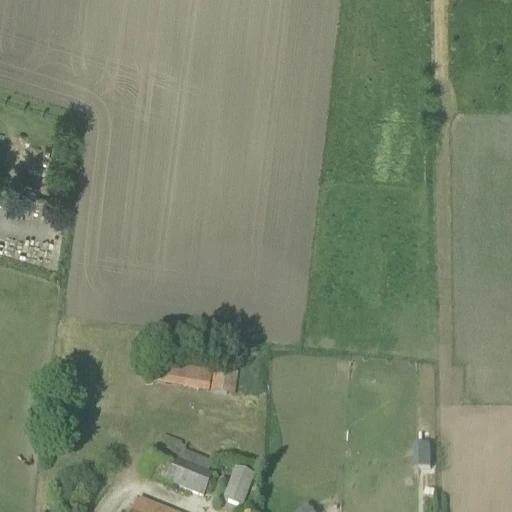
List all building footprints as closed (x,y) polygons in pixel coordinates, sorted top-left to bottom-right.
[(229,397),(233,374),(215,371),(211,394),(229,397)] [(144,477),(173,488),(186,453),(182,452),(185,445),(161,436),(144,477)] [(207,461),(186,453),(173,488),(201,499),(211,476),(207,474),(211,463),(207,461)] [(233,471),(220,503),(240,510),(252,478),(233,471)] [(162,511),(136,501),(131,511),(162,511)]
